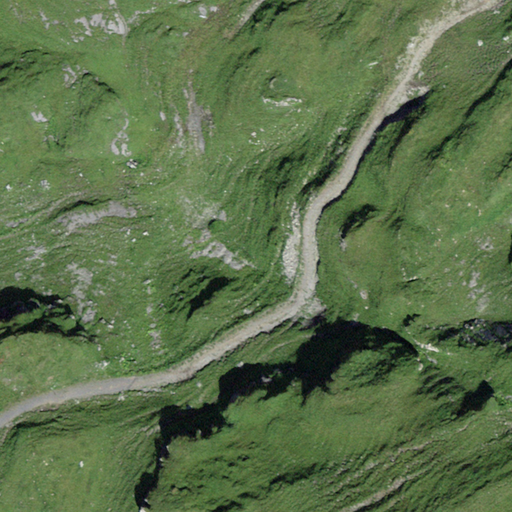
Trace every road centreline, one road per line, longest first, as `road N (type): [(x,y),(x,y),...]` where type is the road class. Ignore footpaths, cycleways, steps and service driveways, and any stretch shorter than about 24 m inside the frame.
road 1 (track): [(0,420),(43,401),(170,372),(277,317),(300,295),(319,209),(412,63),(451,18),(490,0)]
road 2 (track): [(0,248),(189,187),(198,170),(194,85)]
